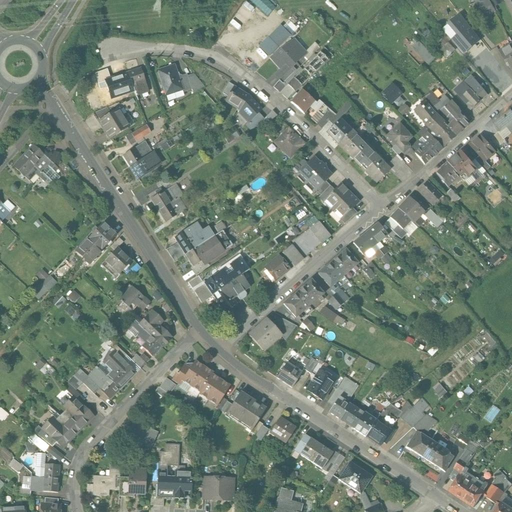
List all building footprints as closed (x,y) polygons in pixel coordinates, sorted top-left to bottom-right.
[(268,0),(252,0),(267,15),(275,7),(268,0)] [(488,0),(475,8),(482,19),(495,12),(488,0)] [(451,41),(463,54),(480,40),(460,15),(448,25),(457,36),(451,41)] [(287,24),(267,43),(274,51),(295,32),(287,24)] [(443,30),(430,41),(435,47),(436,46),(442,40),(447,35),(443,30)] [(442,40),(436,46),(440,51),(446,45),(442,40)] [(293,41),(287,46),(287,45),(282,49),(281,50),(270,59),(280,70),(290,61),(294,66),(306,55),(293,41)] [(418,42),(411,48),(428,65),(435,58),(418,42)] [(267,43),(254,55),(252,54),(249,57),(257,66),(274,51),(267,43)] [(455,52),(447,43),(446,45),(440,51),(439,52),(446,60),(455,52)] [(316,45),(308,53),(309,55),(304,59),(307,62),(320,49),(316,45)] [(511,45),(501,52),(507,64),(508,63),(511,70),(511,45)] [(317,58),(308,67),(315,73),(324,65),(317,58)] [(438,75),(445,67),(441,63),(434,72),(438,75)] [(174,67),(157,73),(165,96),(182,90),(174,67)] [(308,67),(293,80),(301,87),(310,78),(315,73),(308,67)] [(140,70),(128,74),(132,87),(138,85),(144,83),(140,70)] [(128,74),(106,81),(110,94),(119,91),(121,96),(134,92),(132,87),(128,74)] [(317,75),(312,80),(316,84),(320,79),(317,75)] [(480,86),(471,76),(463,83),(465,85),(462,88),(459,86),(454,91),(466,104),(469,101),(474,107),(487,95),(483,90),(485,88),(482,84),(480,86)] [(205,88),(195,77),(188,79),(193,96),(205,88)] [(293,80),(286,88),(279,82),(273,88),(278,92),(279,93),(280,93),(287,100),(294,93),(300,88),(301,87),(293,80)] [(235,88),(229,84),(222,95),(229,99),(234,89),(235,88)] [(143,99),(138,85),(132,87),(134,92),(137,101),(143,99)] [(392,85),(379,97),(389,107),(401,96),(392,85)] [(248,98),(234,89),(229,99),(226,103),(240,111),(248,98)] [(314,103),(302,92),(291,104),(304,115),(309,109),(314,103)] [(421,100),(425,104),(431,110),(440,102),(431,92),(421,100)] [(319,102),(317,105),(314,103),(309,109),(315,114),(316,112),(323,118),(329,111),(319,102)] [(352,108),(346,102),(343,107),(348,112),(352,108)] [(440,102),(431,110),(435,115),(443,109),(444,107),(440,102)] [(252,104),(235,119),(245,130),(262,115),(252,104)] [(445,125),(435,116),(435,115),(431,110),(425,104),(416,112),(427,125),(426,126),(435,135),(445,125)] [(454,110),(449,104),(444,107),(443,109),(452,119),(453,118),(456,115),(452,111),(454,110)] [(403,106),(396,113),(401,117),(408,110),(403,106)] [(336,116),(335,117),(340,121),(348,112),(343,107),(336,116)] [(106,108),(93,114),(98,121),(110,114),(106,108)] [(110,114),(98,121),(103,130),(123,119),(117,109),(110,114)] [(315,114),(310,119),(317,124),(323,130),(328,124),(333,128),(340,121),(335,117),(336,116),(329,111),(323,118),(316,112),(315,114)] [(471,123),(460,112),(456,115),(453,118),(454,121),(463,130),(471,123)] [(511,114),(511,112),(495,125),(500,131),(506,127),(511,134),(511,132),(511,114)] [(272,113),(266,119),(269,123),(276,117),(272,113)] [(123,119),(103,130),(109,140),(129,128),(123,119)] [(333,128),(326,134),(338,146),(351,132),(340,121),(333,128)] [(463,130),(454,121),(448,128),(456,137),(463,130)] [(435,135),(434,137),(445,148),(456,137),(448,128),(445,125),(435,135)] [(146,126),(127,138),(131,145),(150,133),(146,126)] [(399,126),(387,137),(399,150),(399,149),(403,154),(409,148),(405,144),(410,139),(399,126)] [(303,146),(290,132),(282,139),(281,138),(275,144),(288,158),(296,150),(298,151),(303,146)] [(378,160),(351,132),(338,146),(365,173),(378,160)] [(427,133),(422,138),(427,143),(432,139),(427,133)] [(506,142),(498,133),(494,136),(501,145),(506,142)] [(495,153),(480,137),(470,146),(480,156),(485,162),(486,161),(495,153)] [(443,149),(432,139),(427,143),(423,146),(433,157),(443,149)] [(145,142),(123,156),(130,167),(152,153),(145,142)] [(420,143),(414,148),(417,151),(423,146),(420,143)] [(50,162),(32,146),(23,156),(48,180),(53,185),(60,178),(55,173),(58,170),(56,169),(50,162)] [(433,157),(423,146),(417,151),(414,154),(424,166),(433,157)] [(62,155),(54,152),(50,162),(56,169),(62,155)] [(152,153),(130,167),(138,179),(149,171),(148,169),(157,163),(158,164),(159,163),(152,153)] [(470,164),(461,154),(449,164),(463,180),(464,182),(476,172),(477,172),(470,164)] [(48,180),(23,156),(13,167),(29,182),(36,175),(45,183),(48,180)] [(397,156),(387,166),(394,174),(404,164),(397,156)] [(485,162),(480,156),(475,160),(486,172),(491,167),(486,161),(485,162)] [(298,174),(295,177),(296,178),(299,175),(307,183),(322,168),(313,159),(307,165),(298,174)] [(307,165),(302,160),(294,169),(298,174),(307,165)] [(378,160),(365,173),(376,184),(389,171),(378,160)] [(486,172),(475,160),(470,164),(477,172),(476,172),(480,176),(486,172)] [(463,180),(449,164),(436,174),(448,187),(455,181),(458,184),(463,180)] [(322,168),(307,183),(316,191),(313,194),(314,195),(317,192),(326,183),(332,177),(322,168)] [(326,183),(317,192),(321,196),(330,187),(326,183)] [(442,198),(427,183),(419,191),(433,206),(442,198)] [(143,190),(134,196),(140,207),(148,203),(145,197),(158,189),(154,184),(143,190)] [(140,185),(131,191),(134,196),(143,190),(140,185)] [(176,185),(168,190),(175,201),(178,199),(183,196),(176,185)] [(334,191),(325,201),(334,210),(349,194),(344,190),(344,191),(339,186),(334,191)] [(321,196),(318,199),(323,204),(325,201),(334,191),(330,187),(321,196)] [(168,190),(151,201),(158,212),(170,204),(175,201),(168,190)] [(349,194),(334,210),(343,218),(343,219),(352,209),(358,204),(353,199),(349,194)] [(186,210),(178,199),(175,201),(170,204),(178,216),(186,210)] [(423,213),(409,199),(398,211),(412,224),(423,213)] [(7,201),(2,206),(9,212),(10,213),(15,208),(7,201)] [(2,206),(0,203),(0,221),(0,222),(9,212),(2,206)] [(170,204),(158,212),(165,223),(178,216),(170,204)] [(352,209),(343,219),(343,218),(340,221),(344,225),(357,214),(352,209)] [(410,223),(398,211),(390,219),(397,226),(402,231),(403,231),(410,223)] [(442,223),(430,211),(424,217),(437,229),(442,223)] [(331,237),(318,223),(309,230),(321,245),(331,237)] [(102,224),(87,241),(94,246),(109,230),(102,224)] [(387,237),(377,225),(365,234),(375,246),(379,243),(387,237)] [(402,231),(397,226),(392,232),(401,241),(407,235),(403,231),(402,231)] [(94,246),(83,258),(90,264),(116,237),(109,230),(94,246)] [(194,238),(189,230),(175,239),(185,255),(204,243),(199,235),(194,238)] [(204,243),(185,255),(193,267),(206,259),(208,262),(216,257),(232,246),(222,231),(210,239),(204,243)] [(205,231),(199,235),(204,243),(210,239),(205,231)] [(401,241),(392,232),(387,236),(400,248),(404,244),(401,241)] [(365,234),(353,244),(363,256),(371,250),(375,246),(365,234)] [(384,249),(379,243),(375,246),(383,257),(386,254),(388,253),(384,248),(384,249)] [(383,257),(375,246),(371,250),(375,255),(375,256),(378,260),(379,259),(383,264),(390,259),(386,254),(383,257)] [(303,261),(291,247),(282,254),(294,269),(303,261)] [(117,249),(111,255),(105,262),(119,275),(131,262),(117,249)] [(345,251),(331,263),(344,277),(353,269),(357,265),(345,251)] [(206,259),(193,267),(199,276),(220,262),(216,257),(208,262),(206,259)] [(239,257),(218,270),(221,273),(204,285),(212,296),(241,276),(250,270),(246,272),(241,266),(243,264),(239,257)] [(279,258),(265,269),(275,282),(289,270),(279,258)] [(331,263),(318,275),(331,289),(335,285),(344,277),(331,263)] [(378,272),(372,265),(368,269),(374,275),(378,272)] [(368,269),(367,268),(362,272),(369,280),(374,275),(368,269)] [(199,276),(188,283),(193,289),(203,282),(199,276)] [(241,276),(212,296),(224,313),(236,304),(232,299),(237,296),(239,299),(243,300),(245,298),(246,294),(244,292),(249,288),(241,276)] [(310,281),(297,293),(309,308),(318,299),(323,296),(310,281)] [(150,304),(132,287),(119,301),(122,304),(131,311),(132,313),(138,307),(143,312),(150,304)] [(74,290),(68,298),(78,307),(85,300),(74,290)] [(164,299),(158,291),(151,296),(157,304),(164,299)] [(297,293),(283,305),(296,320),(300,316),(309,308),(297,293)] [(58,294),(52,304),(60,309),(66,299),(58,294)] [(336,295),(332,299),(340,308),(344,304),(336,295)] [(332,299),(328,302),(336,311),(340,308),(332,299)] [(131,311),(122,304),(118,308),(127,316),(131,311)] [(326,307),(321,313),(333,322),(338,316),(326,307)] [(161,320),(153,312),(149,317),(157,325),(161,320)] [(157,325),(149,317),(139,327),(151,338),(161,348),(170,339),(157,325)] [(266,320),(248,337),(249,338),(251,336),(265,351),(263,352),(263,353),(280,337),(281,336),(274,329),(266,320)] [(314,329),(307,320),(302,325),(309,333),(314,329)] [(284,321),(274,329),(281,336),(280,337),(285,342),(296,328),(284,321)] [(139,327),(135,323),(131,327),(140,335),(134,342),(141,348),(151,338),(139,327)] [(308,340),(301,335),(296,343),(303,348),(308,340)] [(151,338),(141,348),(142,349),(140,351),(143,354),(145,352),(151,358),(161,348),(151,338)] [(125,364),(114,354),(106,362),(109,365),(117,373),(108,382),(119,392),(135,374),(125,364)] [(145,364),(137,356),(131,362),(139,369),(145,364)] [(36,367),(41,370),(46,363),(42,359),(36,367)] [(131,362),(129,360),(125,364),(135,374),(139,369),(131,362)] [(320,360),(310,375),(315,378),(322,367),(325,363),(320,360)] [(109,365),(106,369),(97,362),(92,367),(95,369),(108,382),(117,373),(109,365)] [(195,362),(190,370),(184,366),(178,376),(176,374),(171,381),(179,386),(182,383),(191,388),(204,369),(199,366),(200,366),(195,362)] [(301,375),(286,365),(277,380),(291,389),(301,375)] [(337,377),(322,367),(315,378),(306,392),(321,402),(330,388),(337,378),(337,377)] [(108,382),(95,369),(92,372),(96,376),(90,383),(87,380),(82,385),(90,393),(100,382),(104,386),(108,382)] [(204,369),(191,388),(200,394),(212,376),(213,375),(208,371),(208,372),(204,369)] [(511,377),(502,371),(490,390),(500,397),(504,391),(510,394),(511,390),(511,377)] [(200,394),(198,396),(207,402),(220,382),(216,380),(216,379),(212,376),(200,394)] [(337,378),(330,388),(335,391),(342,381),(337,378)] [(175,387),(166,380),(162,384),(172,392),(175,387)] [(104,386),(99,391),(110,401),(119,392),(108,382),(104,386)] [(220,382),(207,402),(216,408),(222,400),(229,388),(224,384),(224,385),(220,382)] [(172,392),(162,384),(158,389),(168,397),(172,392)] [(443,385),(436,389),(441,398),(449,394),(443,385)] [(85,401),(69,386),(64,390),(73,399),(80,406),(85,401)] [(264,411),(239,395),(225,417),(250,433),(257,423),(264,411)] [(80,406),(73,399),(64,409),(66,411),(59,418),(77,435),(92,418),(80,406)] [(334,401),(331,407),(333,408),(329,415),(340,422),(350,407),(339,399),(337,403),(334,401)] [(420,399),(400,421),(411,430),(412,429),(424,418),(418,414),(426,407),(420,399)] [(222,400),(216,408),(214,410),(219,414),(227,403),(222,400)] [(370,404),(365,401),(361,407),(364,410),(366,407),(368,409),(370,404)] [(380,406),(374,413),(379,416),(381,412),(384,410),(380,406)] [(494,406),(486,419),(492,423),(501,410),(494,406)] [(363,415),(350,407),(340,422),(353,431),(363,415)] [(379,416),(365,438),(380,448),(382,444),(385,446),(395,432),(391,429),(401,414),(389,407),(384,410),(381,412),(379,416)] [(370,420),(363,415),(353,431),(365,438),(379,416),(374,413),(370,420)] [(424,418),(412,429),(416,433),(423,437),(436,423),(425,416),(424,418)] [(59,418),(54,423),(52,420),(42,430),(46,434),(57,444),(62,449),(77,435),(59,418)] [(294,431),(278,420),(268,435),(284,446),(294,431)] [(257,423),(250,433),(249,434),(255,438),(261,428),(262,427),(257,423)] [(157,434),(137,425),(134,433),(130,431),(123,445),(131,449),(132,446),(139,450),(144,440),(152,444),(157,434)] [(267,432),(261,428),(255,438),(254,439),(259,443),(267,432)] [(416,433),(411,441),(408,439),(407,441),(409,443),(405,449),(420,458),(422,456),(430,442),(423,437),(416,433)] [(57,444),(46,434),(41,440),(52,449),(57,444)] [(470,442),(460,435),(454,444),(465,451),(470,442)] [(304,438),(296,449),(302,452),(309,441),(304,438)] [(320,448),(309,441),(302,452),(298,457),(309,465),(320,448)] [(440,448),(430,442),(422,456),(420,458),(422,459),(420,461),(423,463),(425,461),(430,464),(440,448)] [(115,447),(104,445),(104,452),(114,453),(115,447)] [(191,474),(174,473),(174,480),(165,479),(166,472),(166,468),(174,469),(178,469),(179,447),(164,447),(163,454),(158,454),(155,499),(156,499),(156,496),(173,497),(173,501),(183,501),(183,490),(190,490),(191,474)] [(332,456),(320,448),(309,465),(321,472),(324,467),(331,456),(332,456)] [(454,458),(440,448),(430,464),(435,467),(433,469),(436,471),(438,469),(444,473),(454,458)] [(331,456),(324,467),(329,471),(337,460),(331,456)] [(14,459),(9,466),(19,474),(24,467),(14,459)] [(460,460),(454,470),(462,475),(468,465),(460,460)] [(59,468),(45,467),(44,480),(58,481),(59,468)] [(119,468),(109,467),(108,479),(92,478),(92,487),(92,498),(107,499),(108,492),(118,493),(119,479),(119,468)] [(372,481),(351,467),(340,484),(341,484),(342,482),(362,495),(360,497),(361,497),(372,481)] [(144,471),(132,470),(132,480),(119,479),(118,493),(118,499),(133,499),(133,493),(143,494),(144,471)] [(472,485),(460,477),(449,493),(462,501),(472,485)] [(472,485),(462,501),(474,509),(483,497),(485,493),(478,488),(483,480),(478,477),(472,485)] [(41,480),(31,479),(30,488),(40,489),(40,486),(41,480)] [(44,480),(41,480),(40,486),(43,486),(42,493),(57,495),(58,481),(44,480)] [(232,481),(202,480),(201,502),(232,503),(232,481)] [(499,490),(491,502),(497,506),(505,494),(511,486),(507,481),(501,487),(499,490)] [(490,485),(485,493),(488,495),(493,487),(490,485)] [(493,487),(488,495),(485,493),(483,497),(491,502),(499,490),(493,487)] [(291,494),(281,491),(278,501),(277,500),(273,511),(298,511),(300,507),(288,504),(291,494)] [(505,494),(497,506),(500,508),(497,511),(511,511),(511,510),(504,506),(508,499),(507,496),(505,494)]
